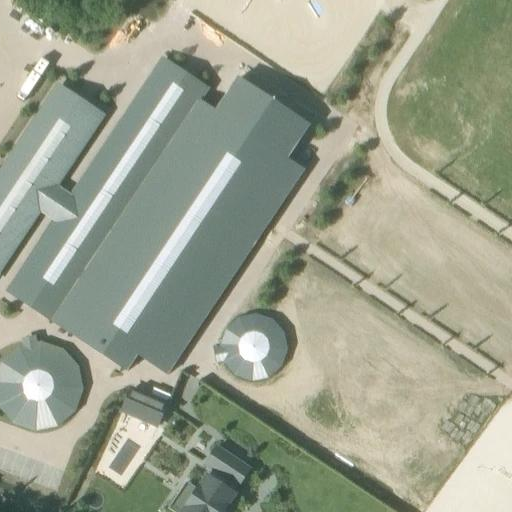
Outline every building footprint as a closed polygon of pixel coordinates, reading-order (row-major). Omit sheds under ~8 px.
[(170,65),(16,297),(132,374),(142,359),(172,378),(308,174),(291,163),(321,118),(250,70),(220,115),(204,105),(212,93),(170,65)] [(0,266),(101,115),(61,88),(0,179),(0,266)] [(49,418),(60,412),(68,403),(73,392),(75,379),(69,363),(65,357),(56,349),(45,344),(32,344),(20,347),(9,354),(1,365),(0,369),(0,394),(4,403),(13,413),(24,419),(37,420),(49,418)] [(158,397),(122,381),(111,405),(158,426),(169,402),(158,397)] [(222,511),(226,507),(225,506),(234,494),(230,492),(235,484),(239,487),(250,470),(217,447),(206,463),(217,471),(212,478),(209,476),(200,488),(199,488),(188,505),(183,511),(222,511)]
